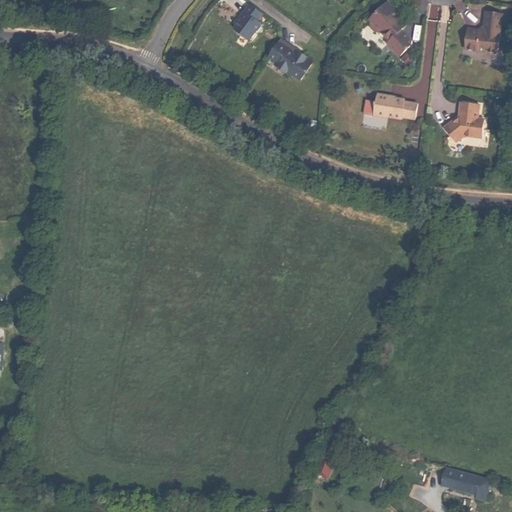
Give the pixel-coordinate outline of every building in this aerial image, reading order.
[(233,28),(248,39),(260,24),(256,21),(262,13),(249,3),(243,11),(245,12),(241,18),(233,28)] [(388,3),(371,21),(372,21),(372,27),(378,33),(384,33),(392,41),(389,44),(402,56),(405,52),(414,44),(414,40),(403,30),(408,25),(402,19),(394,12),(396,10),(388,3)] [(396,10),(394,12),(402,19),(403,16),(396,10)] [(502,13),(486,11),(484,27),(485,29),(482,32),(480,30),(470,29),(467,31),(465,48),(484,51),(486,53),(495,54),(497,53),(502,13)] [(468,27),(467,31),(470,29),(480,30),(482,32),(485,29),(484,27),(486,11),(485,11),(482,29),(468,27)] [(280,38),(267,56),(275,61),(278,63),(277,66),(285,72),(286,70),(290,73),(299,80),(312,61),(299,52),(297,54),(293,52),(295,49),(296,48),(280,38)] [(402,56),(399,59),(406,66),(413,60),(405,52),(402,56)] [(373,115),(386,117),(386,116),(400,118),(400,116),(414,119),(416,103),(403,101),(403,99),(395,97),(388,96),(388,95),(377,93),(375,101),(374,101),(373,105),(375,105),(373,115)] [(495,101),(494,111),(502,111),(503,102),(495,101)] [(452,119),(443,126),(455,141),(463,134),(481,137),(483,119),(477,118),(479,104),(460,102),(458,115),(458,118),(453,121),(452,119)] [(419,152),(409,151),(408,161),(418,162),(419,152)] [(334,460),(321,455),(314,474),(327,479),(334,460)] [(491,481),(447,468),(442,486),(476,496),(475,499),(485,502),(491,481)]
